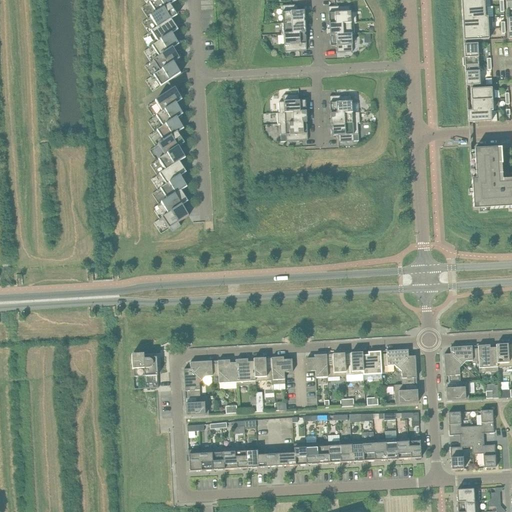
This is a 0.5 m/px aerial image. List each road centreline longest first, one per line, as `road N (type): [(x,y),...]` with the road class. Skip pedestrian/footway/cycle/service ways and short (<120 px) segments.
road 1 (tertiary): [(0,307),(425,288)]
road 2 (tertiary): [(424,269),(0,298)]
road 3 (residential): [(185,493),(176,357),(428,340)]
road 4 (residential): [(185,493),(437,482)]
road 5 (residential): [(203,220),(196,76)]
road 6 (residential): [(437,482),(428,340)]
road 7 (residential): [(424,269),(416,135)]
